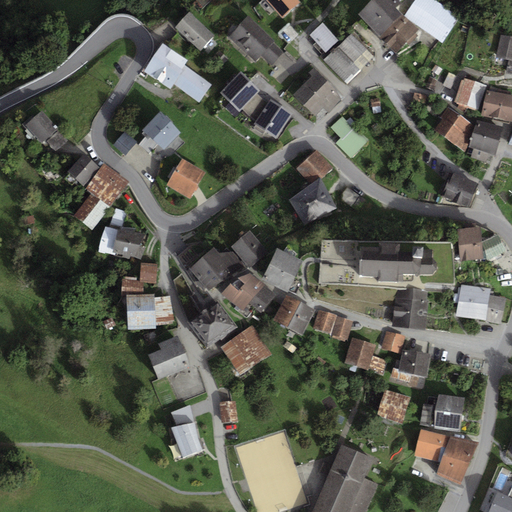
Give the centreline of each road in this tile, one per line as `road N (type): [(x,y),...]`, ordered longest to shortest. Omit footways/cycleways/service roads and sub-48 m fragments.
road 1 (unclassified): [(0,107),(61,73),(110,32),(137,33),(140,59),(98,135),(171,223)]
road 2 (residential): [(171,223),(165,275),(213,396),(225,478),(241,511)]
road 3 (residential): [(247,271),(290,295),(391,329),(503,349)]
road 4 (unclassified): [(316,142),(400,204),(481,216),(511,237)]
road 5 (unclassified): [(503,349),(485,449),(460,511)]
road 6 (unclassified): [(171,223),(192,219),(292,149),(316,142)]
